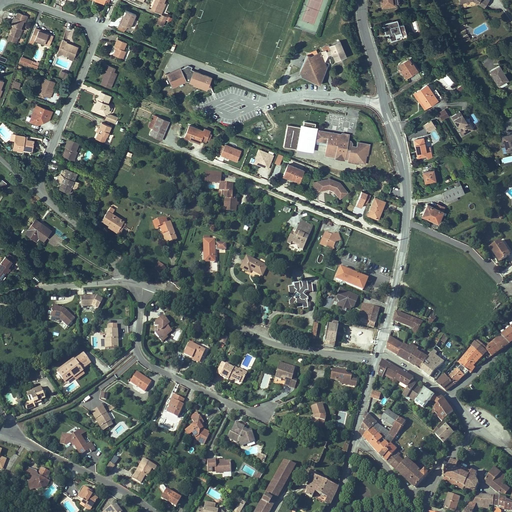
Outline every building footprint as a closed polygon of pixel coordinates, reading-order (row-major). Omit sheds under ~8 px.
[(161,15),(166,5),(164,4),(165,0),(155,0),(151,11),(160,15),(161,15)] [(383,9),(396,7),(394,0),(380,0),(381,3),(383,3),(383,9)] [(490,0),(489,0),(480,0),(478,4),(485,8),(490,0)] [(130,29),(136,16),(126,12),(123,18),(124,18),(121,26),(126,27),(130,29)] [(28,17),(18,13),(16,18),(14,17),(11,26),(12,27),(12,29),(9,35),(10,36),(19,39),(23,30),(21,30),(24,22),(25,23),(28,17)] [(167,18),(161,15),(160,15),(156,24),(163,27),(167,18)] [(124,18),(123,18),(122,17),(117,28),(124,31),(126,27),(121,26),(124,18)] [(397,38),(407,35),(404,25),(398,26),(397,21),(383,24),(386,35),(389,34),(391,41),(398,40),(397,38)] [(39,30),(34,28),(28,44),(33,45),(34,42),(45,46),(45,45),(49,46),(53,37),(44,33),(38,31),(39,30)] [(16,44),(19,39),(10,36),(8,41),(16,44)] [(123,51),(126,44),(117,40),(114,48),(116,49),(113,56),(122,60),(126,53),(123,51)] [(73,61),(78,48),(70,45),(69,46),(68,47),(68,46),(66,45),(66,43),(67,42),(64,41),(61,43),(57,51),(60,56),(63,55),(68,57),(70,60),(73,61)] [(301,79),(318,86),(323,75),(321,70),(326,68),(324,64),(328,56),(332,54),(334,60),(346,55),(340,42),(329,46),(330,50),(326,52),(325,51),(310,56),(306,55),(299,72),(301,79)] [(405,79),(417,72),(413,65),(412,65),(408,59),(399,65),(403,70),(401,71),(405,79)] [(110,90),(117,74),(113,73),(115,70),(106,66),(105,70),(106,71),(103,78),(100,85),(110,90)] [(171,87),(185,81),(206,90),(211,79),(204,76),(203,77),(201,76),(200,74),(191,70),(192,67),(188,66),(166,76),(171,87)] [(499,66),(490,71),(499,86),(508,81),(499,66)] [(448,86),(454,82),(447,74),(441,78),(448,86)] [(54,83),(44,79),(38,94),(50,99),(51,95),(50,94),(52,89),(54,83)] [(466,87),(464,84),(457,89),(459,92),(466,87)] [(427,108),(438,100),(427,85),(413,94),(419,102),(422,100),(427,108)] [(103,120),(115,125),(118,118),(109,114),(110,114),(111,112),(109,106),(108,106),(111,97),(100,93),(98,98),(96,99),(97,102),(95,105),(94,108),(97,114),(104,117),(105,116),(103,120)] [(49,122),(53,113),(36,106),(29,123),(38,126),(43,124),(42,121),(43,119),(49,122)] [(444,110),(438,113),(443,121),(448,118),(444,110)] [(318,121),(325,122),(327,113),(319,112),(318,121)] [(467,124),(459,112),(451,118),(459,129),(460,129),(461,131),(460,131),(459,132),(462,136),(472,129),(468,123),(467,124)] [(339,125),(341,115),(333,114),(331,124),(339,125)] [(291,148),(301,121),(288,116),(278,143),(291,148)] [(168,122),(157,117),(150,135),(161,139),(168,122)] [(431,120),(424,125),(429,133),(436,128),(431,120)] [(104,144),(111,128),(102,124),(99,130),(102,131),(100,134),(98,133),(95,140),(104,144)] [(204,128),(203,131),(188,125),(183,137),(201,143),(202,141),(207,143),(211,131),(204,128)] [(341,135),(342,134),(316,130),(315,135),(318,135),(320,139),(320,141),(330,142),(330,146),(326,145),(325,152),(327,154),(334,156),(336,154),(337,152),(346,153),(345,159),(349,160),(351,162),(358,163),(360,162),(367,163),(368,155),(370,146),(369,145),(368,144),(359,143),(359,147),(353,146),(354,143),(352,141),(349,141),(349,138),(348,137),(341,135)] [(511,151),(511,135),(503,138),(507,153),(511,151)] [(27,138),(15,136),(14,142),(13,149),(32,153),(34,143),(26,141),(27,138)] [(423,138),(414,140),(417,159),(427,157),(427,159),(431,158),(430,147),(425,148),(423,138)] [(61,158),(72,162),(76,153),(77,154),(79,150),(76,149),(78,144),(68,140),(64,148),(67,149),(66,151),(64,152),(61,158)] [(222,155),(225,146),(220,144),(217,153),(222,155)] [(238,163),(242,151),(226,144),(225,146),(222,155),(221,156),(238,163)] [(274,155),(259,149),(253,164),(268,170),(274,155)] [(366,164),(367,163),(360,162),(358,163),(351,162),(349,160),(345,159),(346,153),(337,152),(336,154),(334,156),(327,154),(325,152),(325,156),(336,158),(335,159),(349,161),(348,163),(360,165),(360,163),(366,164)] [(511,155),(501,159),(503,164),(511,161),(511,155)] [(299,182),(303,171),(288,165),(283,177),(289,179),(289,178),(299,182)] [(62,185),(60,188),(67,191),(72,189),(78,176),(67,171),(67,172),(64,170),(61,176),(59,178),(58,183),(62,185)] [(433,170),(422,173),(425,184),(436,182),(433,170)] [(10,187),(0,179),(0,187),(6,192),(10,187)] [(348,192),(340,182),(332,179),(331,182),(327,183),(326,179),(317,182),(319,191),(329,189),(334,191),(340,198),(348,192)] [(455,184),(456,188),(442,193),(446,202),(450,200),(451,201),(452,201),(453,202),(457,200),(456,197),(464,194),(459,182),(455,184)] [(231,199),(232,184),(220,183),(218,183),(218,192),(222,193),(221,198),(221,201),(223,201),(222,212),(235,213),(235,206),(236,203),(236,200),(231,199)] [(384,202),(374,198),(367,215),(378,219),(384,202)] [(427,205),(421,217),(438,224),(444,212),(442,212),(444,208),(436,204),(434,208),(427,205)] [(125,222),(112,214),(115,211),(110,208),(101,222),(108,227),(107,229),(117,234),(125,222)] [(165,220),(153,224),(155,229),(159,228),(162,236),(164,235),(167,245),(176,241),(169,224),(167,225),(165,220)] [(45,240),(51,231),(35,221),(26,234),(32,238),(35,234),(39,237),(36,241),(38,242),(41,238),(45,240)] [(300,221),(297,227),(306,230),(308,224),(300,221)] [(312,226),(308,224),(306,230),(297,227),(295,234),(293,238),(290,237),(287,244),(291,246),(292,243),(300,246),(299,249),(303,251),(311,232),(310,232),(312,226)] [(334,237),(325,233),(320,245),(329,249),(333,247),(336,241),(338,241),(340,240),(337,233),(334,234),(335,235),(334,237)] [(214,245),(214,240),(209,240),(202,240),(203,254),(205,254),(205,263),(214,263),(214,253),(214,245)] [(501,242),(491,248),(495,254),(496,253),(502,262),(511,256),(501,242)] [(4,256),(0,261),(0,279),(8,269),(7,268),(11,262),(10,261),(12,258),(8,254),(5,258),(4,256)] [(262,279),(267,268),(245,258),(238,272),(248,276),(250,274),(262,279)] [(166,270),(158,262),(153,268),(161,276),(166,270)] [(340,269),(335,281),(363,292),(368,280),(340,269)] [(287,289),(289,300),(287,302),(288,308),(295,307),(296,311),(302,310),(302,311),(307,311),(306,303),(307,302),(307,300),(302,296),(304,293),(307,293),(306,284),(292,286),(293,288),(287,289)] [(358,298),(340,290),(337,298),(341,303),(341,305),(339,309),(349,313),(351,308),(350,307),(350,305),(354,307),(358,298)] [(94,297),(81,297),(81,307),(92,307),(100,311),(104,302),(94,297)] [(375,324),(379,310),(362,305),(358,320),(359,320),(374,324),(375,324)] [(75,320),(66,312),(66,313),(64,311),(64,310),(58,308),(58,307),(53,306),(51,317),(59,319),(68,327),(75,320)] [(395,316),(393,322),(413,330),(411,334),(416,335),(423,324),(396,312),(395,316)] [(169,325),(163,317),(155,323),(155,328),(156,328),(158,328),(157,331),(156,332),(154,334),(157,338),(160,336),(166,337),(172,332),(167,326),(169,325)] [(117,324),(109,324),(109,329),(106,329),(106,338),(104,339),(104,348),(116,347),(115,338),(117,338),(117,324)] [(328,327),(327,327),(324,348),(335,350),(338,329),(328,327)] [(511,330),(510,329),(500,336),(508,347),(511,345),(511,330)] [(225,345),(228,338),(223,335),(219,343),(225,345)] [(444,335),(436,348),(440,351),(449,338),(444,335)] [(500,336),(491,342),(500,353),(504,350),(508,347),(500,336)] [(404,345),(390,337),(388,345),(387,349),(392,353),(398,357),(404,345)] [(475,339),(461,357),(474,368),(477,364),(485,356),(487,354),(486,352),(486,350),(483,346),(475,339)] [(490,341),(483,346),(486,350),(486,352),(487,354),(491,359),(500,353),(491,342),(490,341)] [(200,362),(205,352),(189,344),(183,355),(192,359),(200,362)] [(409,348),(404,345),(398,357),(406,362),(421,372),(429,359),(418,352),(419,349),(411,344),(409,348)] [(433,351),(429,359),(421,372),(422,373),(430,380),(437,372),(445,364),(435,356),(437,354),(433,351)] [(90,364),(84,355),(74,361),(75,361),(65,368),(65,367),(57,373),(63,382),(72,376),(73,378),(82,372),(81,370),(90,364)] [(474,368),(461,357),(456,363),(461,367),(469,373),(471,375),(473,372),(475,369),(474,368)] [(56,371),(57,373),(65,367),(65,368),(75,361),(74,361),(73,359),(56,371)] [(381,360),(377,376),(382,380),(384,376),(395,382),(401,372),(391,366),(381,360)] [(220,377),(225,365),(221,364),(216,376),(220,377)] [(233,369),(225,365),(220,377),(228,382),(229,380),(234,383),(239,385),(239,383),(243,375),(238,373),(239,370),(234,368),(233,369)] [(292,379),(294,368),(282,365),(281,370),(277,369),(274,379),(278,380),(278,381),(280,382),(281,381),(282,381),(283,378),(286,379),(284,386),(289,388),(292,379)] [(461,367),(447,378),(454,386),(461,380),(469,373),(461,367)] [(247,374),(239,370),(238,373),(243,375),(239,383),(242,385),(247,374)] [(331,380),(332,372),(325,370),(324,378),(331,380)] [(341,385),(355,388),(357,382),(350,380),(351,378),(344,377),(345,374),(342,373),(341,372),(339,372),(337,373),(332,372),(331,380),(330,380),(342,383),(341,385)] [(395,382),(406,390),(412,382),(413,380),(406,375),(401,372),(395,382)] [(142,378),(143,377),(137,373),(130,382),(145,393),(151,383),(148,381),(147,382),(142,378)] [(260,387),(267,389),(270,374),(263,373),(260,387)] [(447,378),(444,374),(435,384),(441,388),(446,392),(454,387),(454,386),(447,378)] [(406,390),(401,398),(405,401),(406,400),(409,402),(410,400),(415,403),(423,391),(419,389),(415,386),(416,385),(412,382),(406,390)] [(40,387),(25,394),(30,403),(25,405),(28,411),(35,407),(34,405),(34,404),(41,400),(45,398),(40,387)] [(379,400),(382,392),(373,390),(371,397),(379,400)] [(429,394),(424,390),(423,391),(415,403),(414,405),(423,411),(431,401),(434,397),(429,394)] [(444,400),(437,394),(434,397),(431,401),(437,406),(444,400)] [(177,418),(182,406),(181,405),(183,400),(173,396),(170,401),(172,402),(169,408),(168,407),(166,413),(177,418)] [(446,404),(444,400),(437,406),(430,413),(441,425),(442,424),(453,414),(446,404)] [(323,430),(325,416),(321,404),(310,408),(314,417),(315,418),(315,420),(313,420),(312,428),(323,430)] [(102,407),(91,413),(95,421),(97,420),(98,422),(97,423),(102,432),(113,425),(102,407)] [(377,424),(378,423),(369,415),(364,412),(359,433),(362,436),(364,438),(373,428),(377,424)] [(392,444),(407,423),(389,412),(382,421),(393,429),(390,433),(377,424),(373,428),(379,435),(390,446),(392,444)] [(204,446),(209,436),(208,435),(203,432),(202,431),(203,430),(204,430),(201,426),(203,425),(198,418),(192,422),(194,425),(191,427),(193,431),(191,432),(192,433),(198,442),(204,446)] [(245,427),(236,422),(232,432),(240,436),(239,439),(240,442),(240,443),(245,442),(246,445),(253,443),(251,437),(253,436),(251,430),(249,431),(247,431),(244,430),(244,428),(245,427)] [(431,435),(443,447),(454,438),(442,424),(441,425),(431,435)] [(193,431),(191,427),(185,431),(188,436),(192,433),(191,432),(193,431)] [(370,445),(379,435),(373,428),(364,438),(370,445)] [(239,439),(240,436),(232,432),(231,431),(227,439),(236,444),(240,442),(239,439)] [(71,436),(62,434),(60,444),(65,445),(68,443),(70,441),(74,447),(80,456),(89,450),(91,452),(95,450),(90,442),(86,445),(79,435),(77,432),(71,436)] [(379,435),(370,445),(375,450),(380,456),(390,446),(379,435)] [(345,440),(342,449),(347,451),(350,440),(347,439),(347,441),(345,440)] [(397,452),(398,451),(392,444),(390,446),(380,456),(383,459),(387,463),(397,452)] [(401,456),(397,452),(387,463),(390,467),(399,457),(401,456)] [(268,457),(260,454),(258,461),(266,464),(268,457)] [(406,463),(399,457),(390,467),(391,466),(397,473),(406,463)] [(137,472),(132,480),(140,485),(145,477),(147,478),(152,469),(154,471),(156,467),(143,460),(141,464),(143,465),(139,473),(137,472)] [(216,474),(231,472),(230,461),(215,463),(215,462),(210,462),(211,469),(215,469),(216,474)] [(423,475),(408,461),(406,463),(397,473),(411,486),(416,491),(430,476),(425,472),(423,475)] [(294,468),(284,462),(262,500),(273,506),(294,468)] [(459,465),(452,462),(450,468),(449,468),(444,478),(446,478),(445,480),(446,480),(445,482),(476,495),(478,488),(477,487),(479,484),(480,484),(480,483),(479,483),(477,480),(479,474),(473,472),(472,473),(458,467),(459,465)] [(115,466),(110,463),(106,469),(111,472),(115,466)] [(46,481),(49,473),(41,469),(39,473),(39,476),(37,476),(36,473),(36,472),(28,469),(24,477),(30,480),(29,484),(25,487),(30,492),(33,489),(37,491),(39,487),(42,486),(46,488),(49,482),(46,481)] [(489,475),(484,482),(499,494),(505,497),(510,490),(503,485),(501,483),(505,477),(494,469),(489,475)] [(328,509),(337,490),(310,477),(303,492),(306,493),(303,498),(311,501),(313,496),(326,502),(323,507),(328,509)] [(89,492),(84,489),(77,499),(85,504),(92,508),(97,500),(90,496),(88,494),(89,492)] [(170,504),(169,505),(176,509),(181,499),(166,491),(161,501),(168,504),(168,503),(170,504)] [(449,495),(444,508),(455,511),(460,498),(449,495)] [(494,505),(495,497),(478,496),(464,511),(475,511),(477,508),(491,509),(491,505),(494,505)] [(510,511),(511,507),(511,502),(507,500),(507,499),(501,498),(495,497),(494,505),(503,505),(504,508),(510,511)] [(240,499),(233,511),(240,511),(245,501),(240,499)] [(270,511),(273,506),(262,500),(259,506),(270,511)]
